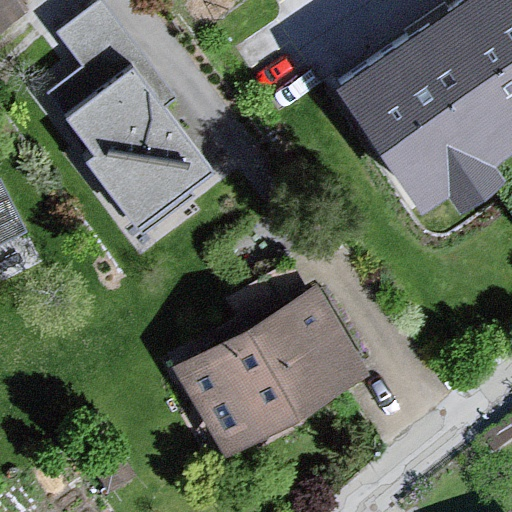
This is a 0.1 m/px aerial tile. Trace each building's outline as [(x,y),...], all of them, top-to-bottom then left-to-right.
[(0,0),(0,25),(17,10),(11,0),(0,0)] [(44,85),(58,104),(126,53),(162,100),(174,91),(105,0),(84,0),(52,24),(79,59),(44,85)] [(511,0),(430,0),(326,70),(413,198),(439,181),(451,198),(497,167),(487,153),(511,135),(511,0)] [(162,100),(126,53),(58,104),(88,143),(79,149),(131,218),(207,161),(162,100)] [(0,178),(0,239),(24,226),(0,178)] [(310,277),(169,358),(221,449),(362,368),(310,277)] [(511,418),(483,439),(494,455),(511,441),(511,418)]
